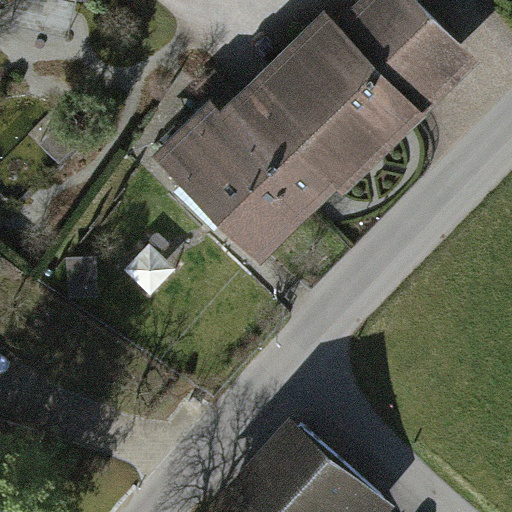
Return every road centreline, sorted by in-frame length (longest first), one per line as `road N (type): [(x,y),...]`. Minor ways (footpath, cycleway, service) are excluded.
road 1 (unclassified): [(151,511),(511,133)]
road 2 (track): [(294,356),(457,511)]
